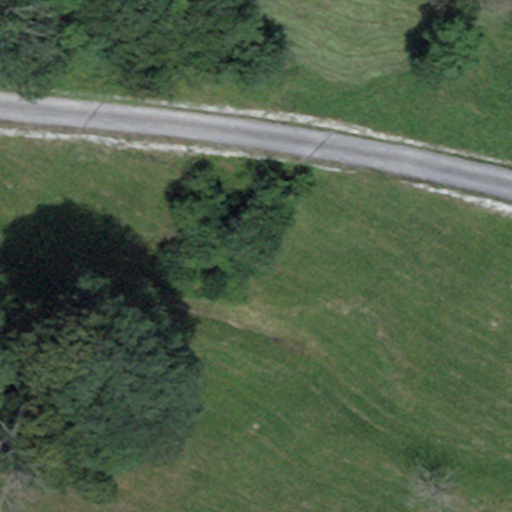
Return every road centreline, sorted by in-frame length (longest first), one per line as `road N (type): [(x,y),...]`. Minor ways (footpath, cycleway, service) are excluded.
road 1 (residential): [(0,106),(354,149),(511,187)]
road 2 (track): [(0,218),(77,277),(300,352),(345,400)]
